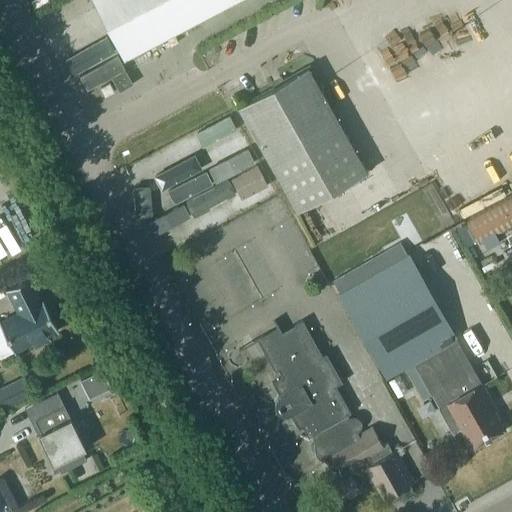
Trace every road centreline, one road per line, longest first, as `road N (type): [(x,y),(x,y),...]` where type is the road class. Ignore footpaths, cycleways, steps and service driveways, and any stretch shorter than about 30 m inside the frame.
road 1 (unclassified): [(275,511),(79,146)]
road 2 (unclassified): [(79,146),(3,0)]
road 3 (unclassified): [(79,146),(208,75)]
